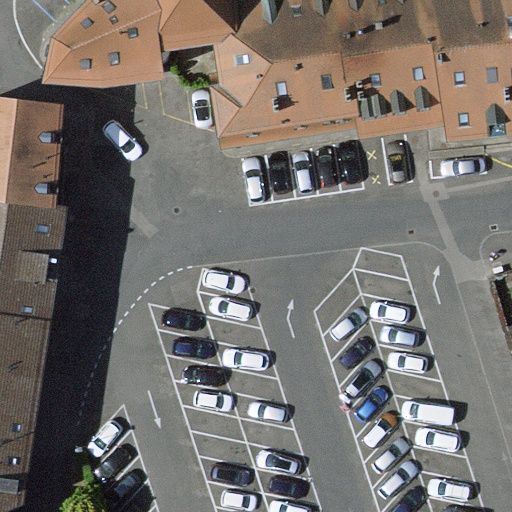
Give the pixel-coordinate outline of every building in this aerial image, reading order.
[(67,0),(33,34),(33,54),(129,63),(130,52),(190,47),(216,43),(210,0),(67,0)] [(319,0),(210,0),(216,43),(190,47),(205,153),(338,135),(319,0)] [(319,0),(338,135),(430,122),(413,0),(319,0)] [(511,0),(413,0),(430,122),(433,138),(511,126),(511,0)] [(0,194),(56,198),(57,116),(0,113),(0,194)] [(0,305),(57,311),(65,198),(56,198),(0,194),(0,305)] [(0,508),(21,501),(34,493),(57,311),(0,305),(0,508)] [(22,511),(21,501),(0,508),(0,511),(22,511)]
